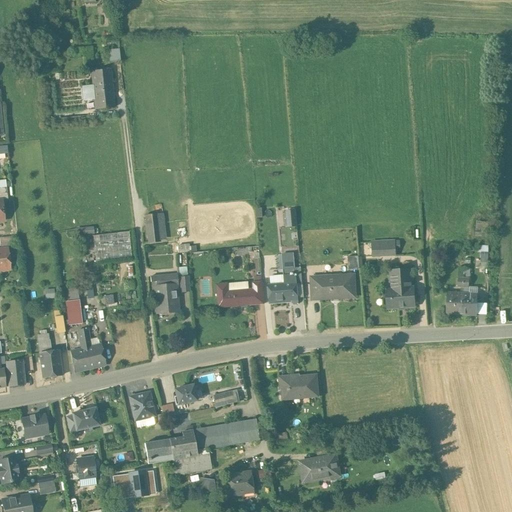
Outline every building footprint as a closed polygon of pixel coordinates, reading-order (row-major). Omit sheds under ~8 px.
[(118,50),(108,51),(109,62),(119,61),(118,50)] [(82,61),(64,62),(64,71),(82,70),(82,61)] [(110,70),(91,72),(95,109),(114,107),(110,70)] [(284,227),(297,227),(296,209),(283,210),(284,227)] [(156,215),(146,217),(149,242),(159,241),(156,215)] [(132,257),(130,231),(94,234),(93,226),(83,227),(84,241),(91,240),(93,261),(132,257)] [(11,237),(0,237),(0,246),(0,249),(12,248),(11,237)] [(395,241),(379,242),(380,256),(396,255),(395,248),(395,241)] [(379,242),(371,242),(372,256),(380,256),(379,242)] [(189,245),(174,246),(174,253),(189,251),(189,252),(196,251),(196,246),(189,247),(189,245)] [(480,245),(481,267),(489,266),(488,245),(480,245)] [(7,249),(0,249),(0,270),(9,270),(7,249)] [(293,254),(281,255),(283,269),(295,268),(293,254)] [(358,256),(347,257),(349,269),(359,269),(358,256)] [(180,274),(188,273),(187,266),(179,267),(180,274)] [(295,268),(283,269),(283,275),(295,274),(296,286),(302,285),(301,267),(295,268)] [(392,289),(386,289),(387,309),(415,307),(413,287),(411,288),(410,269),(391,271),(391,277),(390,277),(390,282),(391,282),(392,289)] [(177,274),(150,277),(151,282),(156,282),(156,287),(154,287),(157,313),(178,311),(175,286),(178,285),(177,274)] [(295,274),(283,275),(283,276),(270,277),(271,286),(268,286),(270,303),(292,301),(292,303),(294,305),(297,304),(298,302),(297,298),(303,297),(302,285),(296,286),(295,274)] [(354,275),(311,277),(312,299),(355,297),(354,275)] [(188,277),(180,277),(181,292),(189,292),(188,277)] [(262,282),(253,282),(253,290),(255,290),(255,293),(263,292),(262,282)] [(249,290),(229,291),(228,283),(216,284),(218,308),(241,306),(241,307),(242,308),(247,307),(248,306),(248,305),(250,305),(249,290)] [(255,293),(251,293),(252,305),(264,303),(263,292),(255,293)] [(463,294),(447,293),(446,314),(461,314),(463,294)] [(477,295),(463,294),(461,314),(476,315),(477,295)] [(67,302),(70,325),(81,324),(79,301),(67,302)] [(56,333),(64,332),(63,315),(55,316),(56,333)] [(90,346),(87,329),(78,331),(81,349),(71,351),(75,372),(105,365),(100,344),(90,346)] [(48,334),(37,335),(38,342),(49,341),(48,334)] [(49,341),(38,342),(39,353),(51,352),(49,341)] [(51,352),(39,353),(43,378),(61,376),(58,351),(51,352)] [(21,361),(6,363),(8,374),(23,373),(21,361)] [(23,373),(8,374),(9,386),(24,385),(23,373)] [(316,375),(279,378),(280,390),(282,390),(283,400),(291,399),(291,398),(309,396),(309,397),(318,396),(316,375)] [(192,386),(174,390),(176,396),(173,397),(175,405),(195,400),(192,386)] [(231,392),(213,397),(215,408),(234,403),(231,392)] [(149,393),(130,397),(135,420),(154,416),(149,393)] [(172,404),(161,406),(163,418),(174,415),(172,404)] [(95,408),(72,414),(72,416),(66,417),(70,434),(77,433),(76,430),(84,429),(85,433),(92,431),(91,427),(99,425),(95,408)] [(37,415),(30,417),(30,418),(21,420),(25,438),(47,433),(44,416),(37,417),(37,415)] [(257,420),(182,432),(182,437),(192,436),(195,451),(208,449),(260,440),(257,420)] [(182,437),(169,439),(171,455),(195,451),(192,436),(182,437)] [(169,439),(144,444),(148,464),(172,460),(172,459),(171,455),(169,439)] [(50,445),(36,448),(37,455),(52,452),(50,445)] [(208,449),(195,451),(197,455),(172,459),(172,460),(175,475),(187,473),(210,469),(211,469),(208,449)] [(195,451),(171,455),(172,459),(197,455),(195,451)] [(336,455),(300,462),(304,483),(340,476),(336,455)] [(93,457),(76,459),(77,466),(75,466),(76,473),(78,473),(79,479),(95,477),(93,457)] [(15,458),(0,460),(0,475),(1,475),(2,484),(19,481),(15,458)] [(129,474),(132,493),(139,492),(139,497),(148,495),(147,491),(155,490),(153,471),(145,472),(144,471),(129,474)] [(251,472),(229,475),(232,495),(233,494),(235,496),(243,495),(244,493),(254,492),(251,472)] [(129,474),(112,477),(116,500),(139,497),(139,492),(132,493),(129,474)] [(213,480),(200,478),(195,487),(205,492),(215,491),(213,480)] [(53,481),(37,483),(40,495),(55,492),(53,481)] [(31,511),(28,496),(2,501),(3,511),(31,511)]
